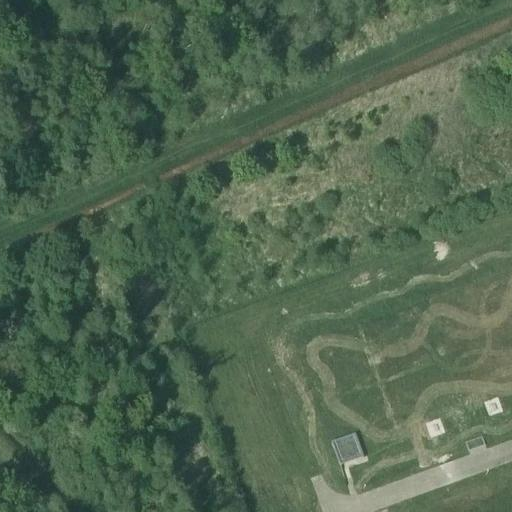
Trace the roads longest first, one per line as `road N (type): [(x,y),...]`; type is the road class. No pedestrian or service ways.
road 1 (unclassified): [(511,452),(355,511)]
road 2 (track): [(183,123),(192,0)]
